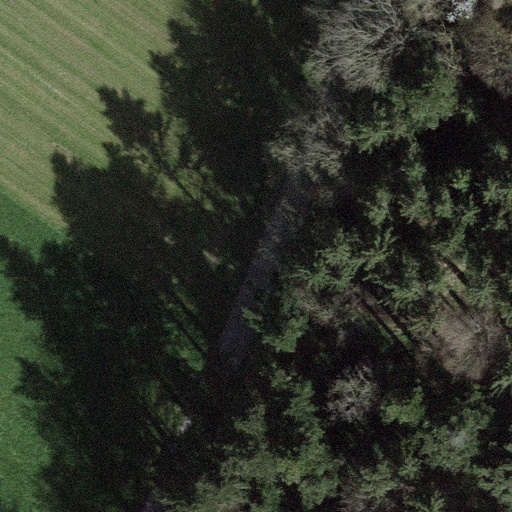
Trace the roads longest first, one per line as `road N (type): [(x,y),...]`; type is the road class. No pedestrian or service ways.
road 1 (track): [(376,0),(293,209),(155,511)]
road 2 (track): [(511,348),(293,209)]
